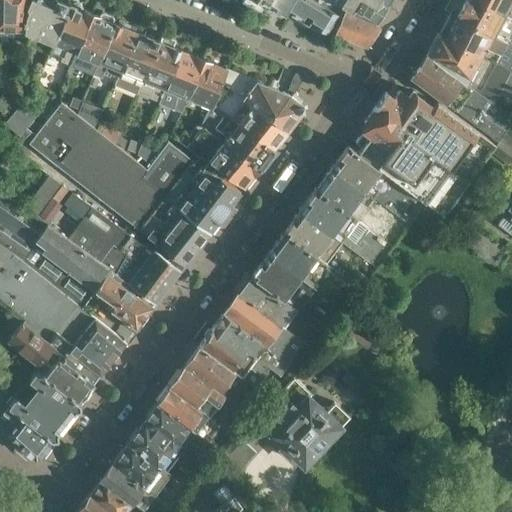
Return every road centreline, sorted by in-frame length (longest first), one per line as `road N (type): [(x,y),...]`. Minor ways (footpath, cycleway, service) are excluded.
road 1 (residential): [(46,478),(354,79)]
road 2 (residential): [(354,79),(156,0)]
road 3 (tertiary): [(440,511),(511,407)]
